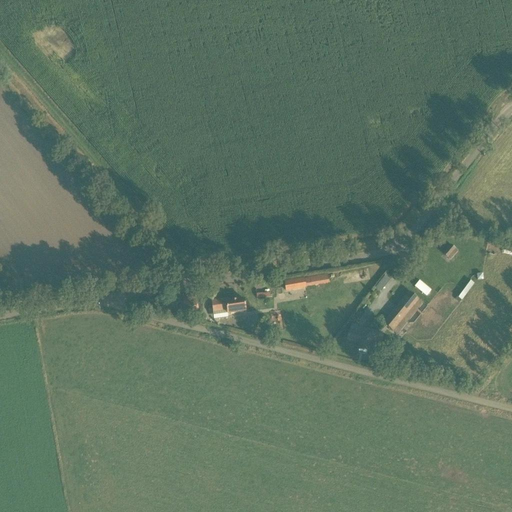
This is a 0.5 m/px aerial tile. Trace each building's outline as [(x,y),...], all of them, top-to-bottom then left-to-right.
[(450,245),(443,254),(449,259),(450,260),(458,252),(456,250),(450,245)] [(309,277),(311,287),(329,284),(328,274),(309,277)] [(381,293),(389,280),(383,276),(375,289),(381,293)] [(286,291),(305,288),(304,280),(285,283),(286,291)] [(419,281),(414,287),(427,297),(432,290),(419,281)] [(419,301),(409,293),(383,324),(393,332),(419,301)] [(197,312),(196,306),(195,299),(183,300),(185,314),(197,312)] [(212,302),(213,313),(227,311),(228,315),(246,313),(244,300),(228,302),(228,299),(212,302)] [(360,343),(358,351),(372,354),(375,341),(380,342),(382,334),(369,331),(368,337),(349,333),(347,340),(360,343)]
